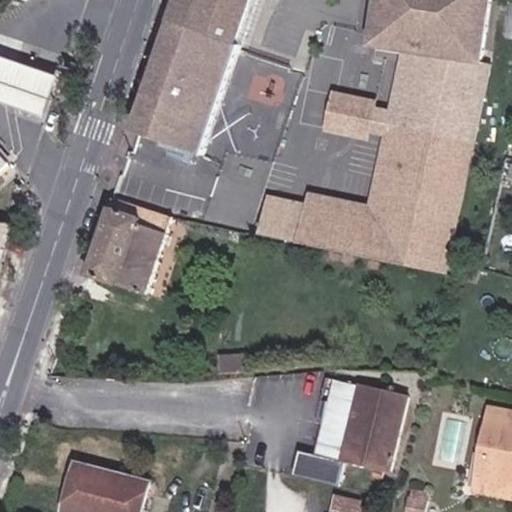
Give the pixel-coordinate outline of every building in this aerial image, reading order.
[(182,0),(137,133),(207,157),(245,48),(241,46),(256,0),(182,0)] [(417,51),(383,214),(371,212),(314,200),(305,244),(449,274),(492,66),(483,65),(495,0),(383,0),(374,42),(405,49),(417,51)] [(405,49),(389,121),(386,137),(371,212),(383,214),(417,51),(405,49)] [(0,145),(3,149),(25,97),(50,104),(60,72),(0,54),(0,145)] [(386,137),(389,121),(374,119),(378,102),(338,95),(333,125),(386,137)] [(3,149),(0,145),(0,168),(11,158),(3,149)] [(115,200),(88,278),(151,298),(179,218),(152,213),(145,210),(115,200)] [(0,260),(14,218),(0,217),(0,260)] [(354,374),(331,447),(404,469),(426,394),(354,374)] [(475,492),(509,498),(511,481),(511,413),(490,409),(475,492)] [(85,459),(72,509),(84,511),(147,511),(157,478),(85,459)] [(411,500),(409,511),(425,511),(426,502),(411,500)]
